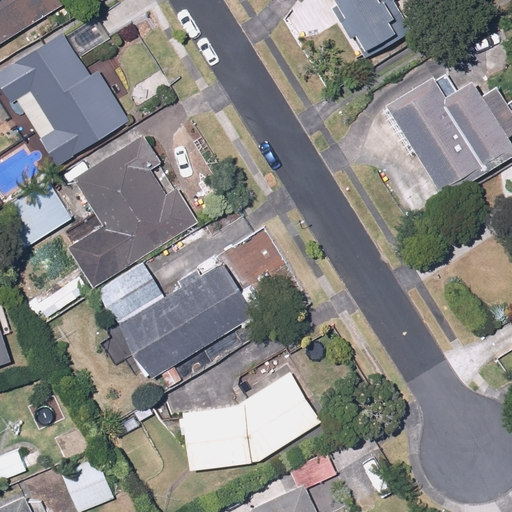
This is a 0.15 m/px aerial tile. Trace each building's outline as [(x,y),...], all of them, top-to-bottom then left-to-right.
[(0,0),(0,42),(67,1),(67,0),(0,0)] [(349,0),(339,6),(367,55),(383,46),(380,42),(409,24),(402,12),(409,8),(404,0),(349,0)] [(95,68),(68,26),(1,68),(63,166),(136,120),(101,64),(95,68)] [(459,89),(445,70),(394,102),(449,190),(482,170),(485,176),(511,159),(511,92),(502,77),(490,84),(483,73),(459,89)] [(169,162),(150,130),(83,170),(110,215),(74,237),(98,278),(204,214),(185,184),(172,191),(159,168),(169,162)] [(80,213),(55,173),(5,205),(31,244),(80,213)] [(262,310),(228,258),(174,293),(151,258),(112,283),(131,310),(121,317),(161,376),(262,310)] [(42,295),(58,322),(102,295),(86,269),(42,295)] [(0,306),(0,358),(17,352),(0,306)] [(251,399),(190,405),(196,464),(268,458),(328,418),(300,367),(251,399)] [(18,437),(0,445),(0,464),(7,478),(32,466),(18,437)] [(330,444),(294,466),(302,483),(253,505),(256,511),(364,511),(363,508),(354,511),(328,511),(316,484),(342,472),(330,444)] [(101,453),(64,470),(82,510),(120,493),(101,453)] [(0,511),(40,511),(30,491),(0,503),(0,511)]
